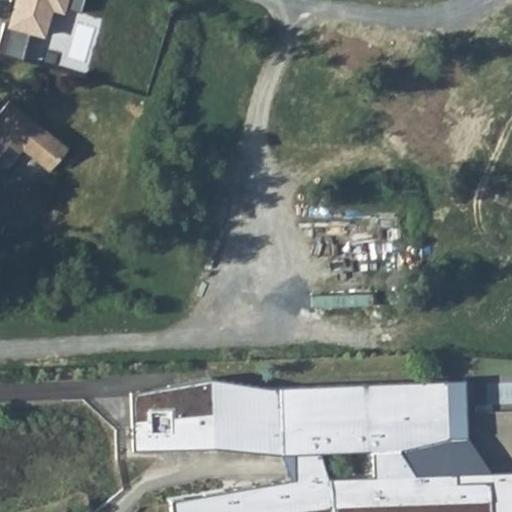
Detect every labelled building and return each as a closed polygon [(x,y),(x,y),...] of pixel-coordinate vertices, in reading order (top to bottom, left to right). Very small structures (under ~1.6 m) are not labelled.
[(81,12),(84,0),(15,0),(8,25),(5,25),(0,42),(0,57),(23,61),(30,36),(46,40),(54,14),(65,16),(68,8),(81,12)] [(15,99),(0,115),(0,174),(19,154),(15,151),(20,146),(35,158),(51,173),(72,150),(48,128),(39,120),(36,122),(27,114),(30,112),(15,99)] [(176,391),(130,392),(133,450),(212,447),(281,455),(292,454),(293,480),(291,481),(170,500),(170,511),(490,511),(489,481),(456,482),(456,473),(490,473),(467,438),(466,381),(268,387),(209,377),(176,383),(176,391)] [(176,383),(130,392),(176,391),(176,383)] [(292,454),(281,455),(291,481),(293,480),(292,454)] [(511,511),(511,472),(490,473),(456,473),(456,482),(489,481),(490,511),(511,511)]
